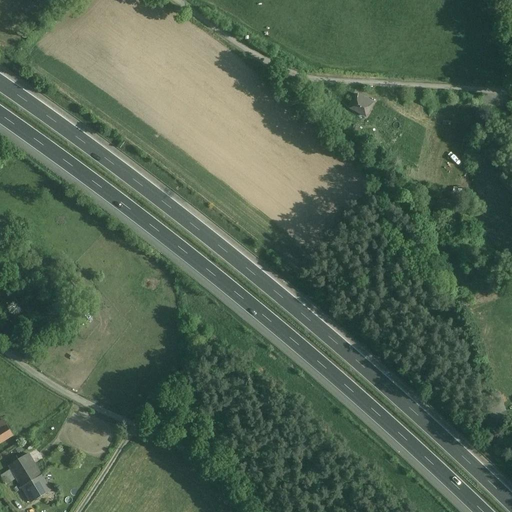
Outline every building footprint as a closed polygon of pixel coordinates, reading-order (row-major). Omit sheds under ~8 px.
[(349,108),(366,117),(374,103),(358,95),(353,104),(351,103),(349,108)] [(486,396),(496,420),(508,415),(499,391),(486,396)] [(0,428),(0,445),(15,438),(7,425),(0,428)] [(30,455),(9,468),(11,471),(16,479),(31,504),(52,491),(30,455)] [(16,479),(11,471),(2,476),(7,485),(16,479)]
